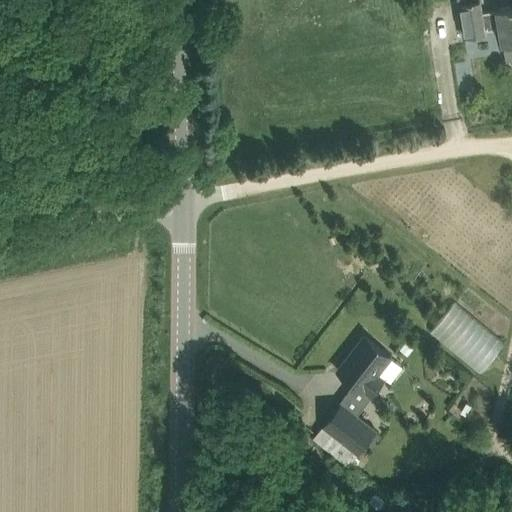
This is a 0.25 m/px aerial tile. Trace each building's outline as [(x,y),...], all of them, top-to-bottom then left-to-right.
[(511,58),(511,6),(482,12),(480,0),(459,4),(464,37),(486,33),(485,29),(501,26),(503,42),(506,59),(511,58)] [(431,328),(479,371),(505,343),(457,300),(431,328)] [(365,335),(338,370),(364,390),(365,389),(372,394),(384,379),(377,373),(391,355),(365,335)] [(383,439),(375,433),(355,417),(338,404),(322,424),(359,453),(365,446),(373,452),(383,439)] [(467,463),(453,476),(464,489),(478,477),(467,463)]
